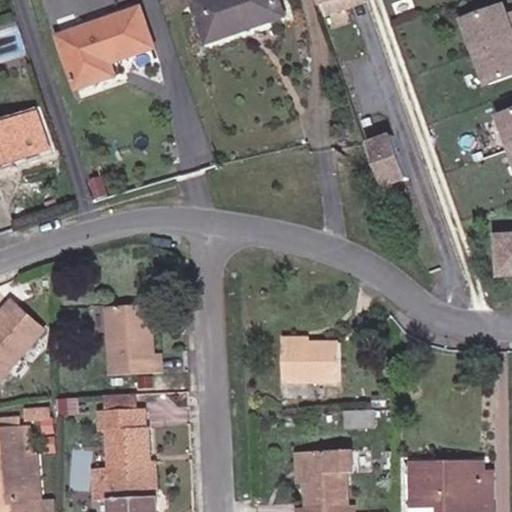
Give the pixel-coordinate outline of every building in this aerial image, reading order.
[(277,0),(196,0),(193,1),(208,42),(283,18),(277,0)] [(324,0),(328,14),(363,6),(361,0),(324,0)] [(511,9),(505,12),(502,2),(464,17),(487,80),(511,70),(511,9)] [(140,8),(59,35),(76,84),(115,72),(111,59),(152,45),(140,8)] [(511,107),(499,112),(511,145),(511,107)] [(42,111),(0,123),(0,170),(17,165),(14,158),(52,146),(42,111)] [(511,268),(511,229),(498,231),(500,269),(511,268)] [(0,381),(45,329),(17,306),(0,325),(0,381)] [(156,307),(109,309),(112,376),(164,372),(163,354),(157,354),(156,307)] [(341,344),(286,344),(286,380),(340,382),(341,344)] [(150,461),(153,461),(151,429),(148,429),(147,411),(104,413),(105,432),(110,432),(113,469),(114,498),(114,511),(161,511),(160,496),(152,496),(150,461)] [(376,411),(348,413),(349,429),(376,428),(376,411)] [(0,511),(45,511),(42,461),(27,462),(25,431),(0,432),(0,511)] [(298,509),(297,511),(357,511),(357,506),(350,506),(349,473),(356,473),(355,452),(307,454),(307,483),(307,508),(298,509)] [(299,483),(307,483),(307,454),(299,454),(299,483)] [(159,461),(153,461),(150,461),(152,496),(160,496),(159,461)] [(487,500),(487,471),(487,465),(412,466),(412,508),(441,508),(440,511),(496,511),(496,500),(487,500)] [(114,498),(113,469),(99,470),(100,498),(114,498)] [(496,471),(487,471),(487,500),(496,500),(496,471)]
